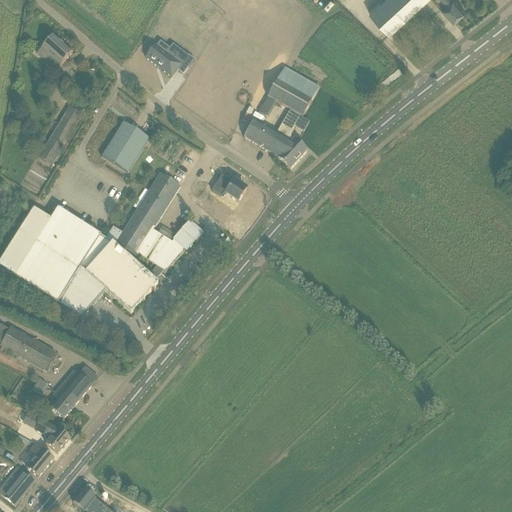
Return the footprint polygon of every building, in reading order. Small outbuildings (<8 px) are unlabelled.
[(425,0),(382,0),(369,13),(388,34),(425,0)] [(452,22),(464,12),(453,0),(431,0),(433,1),(441,10),(452,22)] [(61,67),(72,54),(53,37),(37,55),(47,63),(51,58),(61,67)] [(153,44),(143,56),(167,76),(177,64),(163,52),(167,47),(158,40),(154,45),(153,44)] [(195,57),(188,51),(181,60),(188,65),(195,57)] [(285,68),(272,89),(268,97),(278,103),(290,111),(302,118),(312,101),(320,88),(285,68)] [(52,167),(82,116),(83,116),(86,111),(73,104),(71,109),(69,107),(38,159),(52,167)] [(288,141),(302,118),(290,111),(276,134),(288,141)] [(254,121),(244,139),(277,158),(278,159),(277,159),(291,171),(291,170),(306,153),(307,153),(307,152),(295,140),(291,144),(288,141),(276,134),(254,121)] [(123,124),(101,158),(127,174),(149,140),(123,124)] [(203,233),(203,234),(190,223),(191,223),(190,222),(173,241),(174,241),(172,243),(153,231),(154,230),(153,229),(179,188),(160,176),(123,234),(113,228),(106,239),(58,209),(51,221),(34,210),(0,262),(0,268),(15,277),(58,305),(80,320),(105,292),(130,315),(151,293),(154,292),(154,289),(158,285),(153,281),(162,271),(166,273),(185,252),(186,253),(204,234),(203,233)] [(216,189),(238,203),(247,191),(234,182),(231,186),(222,180),(216,189)] [(1,346),(45,372),(55,354),(10,329),(1,346)] [(51,410),(63,421),(92,387),(98,379),(85,368),(78,376),(74,372),(53,397),(58,401),(51,410)] [(31,391),(42,398),(49,387),(38,380),(31,391)] [(17,406),(13,412),(18,415),(22,409),(17,406)] [(57,455),(70,440),(59,432),(33,417),(28,428),(50,439),(45,445),(57,455)] [(26,469),(38,479),(54,460),(42,450),(42,451),(35,445),(21,463),(27,468),(26,469)] [(0,490),(0,494),(15,507),(34,483),(17,470),(0,490)] [(73,504),(82,511),(103,511),(106,510),(95,501),(92,497),(84,491),(82,493),(81,493),(79,495),(79,496),(76,500),(77,501),(77,500),(78,501),(75,505),(74,504),(75,503),(74,503),(73,504)]
